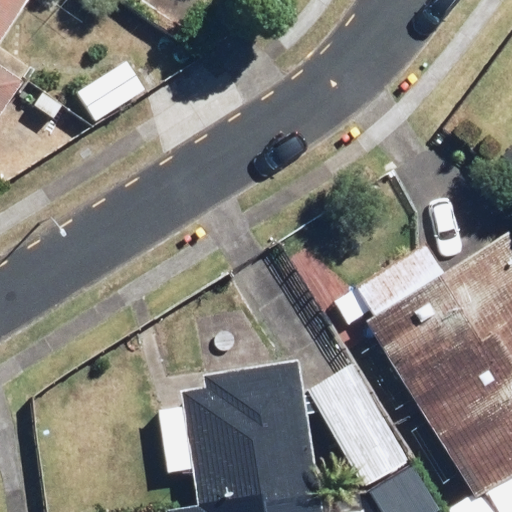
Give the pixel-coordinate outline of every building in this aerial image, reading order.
[(0,0),(0,136),(38,85),(0,57),(0,45),(32,0),(0,0)] [(149,88),(126,58),(77,95),(99,125),(149,88)] [(425,235),(336,292),(472,504),(511,478),(511,244),(506,235),(449,272),(425,235)] [(199,508),(168,511),(167,511),(319,511),(319,509),(303,366),(152,384),(163,474),(195,470),(199,508)] [(430,511),(441,504),(411,463),(372,491),(387,511),(430,511)] [(374,511),(373,502),(319,509),(319,511),(374,511)]
